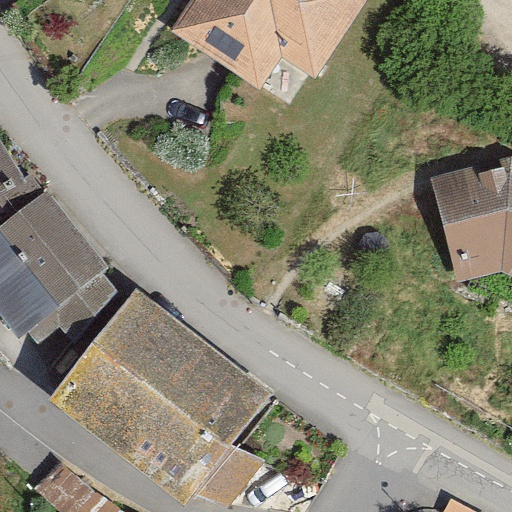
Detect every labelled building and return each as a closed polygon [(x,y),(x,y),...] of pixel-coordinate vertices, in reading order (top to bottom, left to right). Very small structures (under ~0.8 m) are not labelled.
[(174,0),(153,33),(242,91),(265,57),(300,80),(352,0),(174,0)] [(511,270),(511,162),(431,178),(450,283),(502,266),(511,270)] [(0,310),(21,337),(109,267),(47,193),(0,228),(0,310)] [(269,395),(136,292),(52,398),(185,501),(269,395)] [(108,511),(41,465),(15,493),(35,511),(108,511)]
